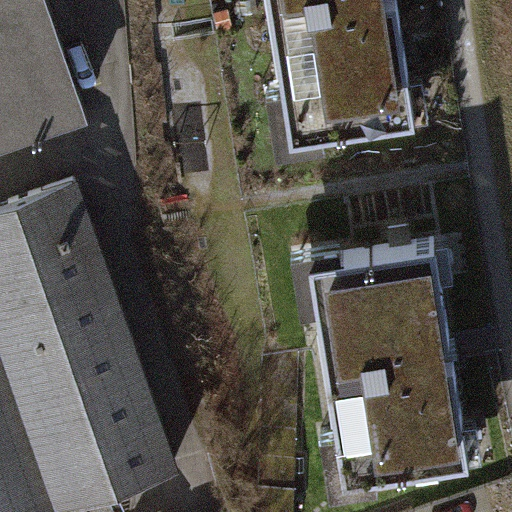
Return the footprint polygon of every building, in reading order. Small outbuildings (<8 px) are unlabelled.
[(0,0),(0,148),(83,122),(43,0),(0,0)] [(402,0),(273,0),(294,138),(420,120),(402,0)] [(47,136),(62,179),(145,149),(130,106),(47,136)] [(0,207),(0,511),(170,511),(161,482),(183,475),(84,180),(0,207)] [(445,245),(319,262),(349,479),(475,462),(445,245)]
